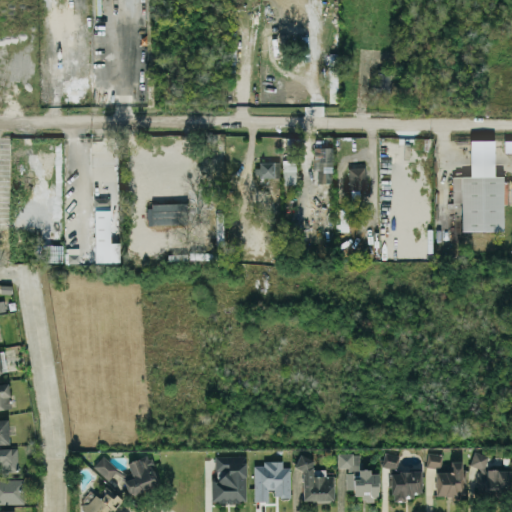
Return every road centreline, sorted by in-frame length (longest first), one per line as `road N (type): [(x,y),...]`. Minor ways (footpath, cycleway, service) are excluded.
road 1 (residential): [(0,119),(435,126)]
road 2 (residential): [(55,511),(54,449),(23,271)]
